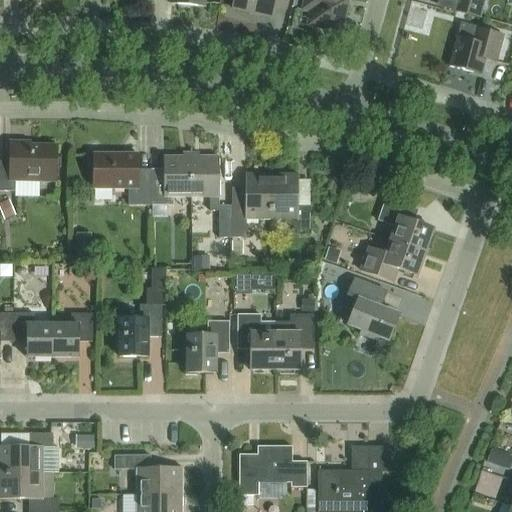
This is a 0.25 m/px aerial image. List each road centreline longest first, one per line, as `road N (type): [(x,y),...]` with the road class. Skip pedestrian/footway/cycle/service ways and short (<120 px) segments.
road 1 (residential): [(485,199),(418,388),(403,408),(209,414)]
road 2 (residential): [(0,72),(145,76),(343,109)]
road 3 (residential): [(209,414),(0,414)]
road 4 (residential): [(343,109),(496,159)]
